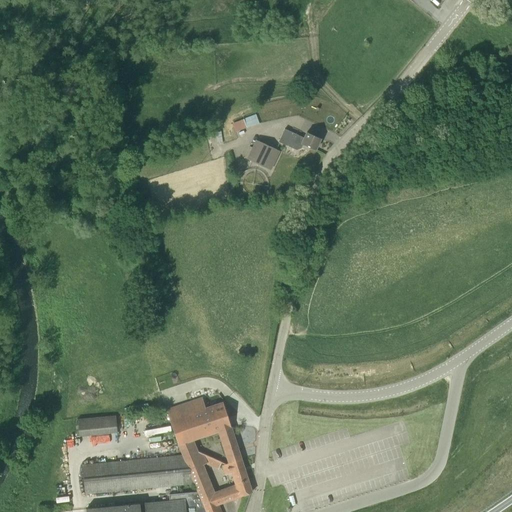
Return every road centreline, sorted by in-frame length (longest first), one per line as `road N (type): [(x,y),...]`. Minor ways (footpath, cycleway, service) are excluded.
road 1 (unclassified): [(437,38),(319,179),(271,387)]
road 2 (unclassified): [(511,322),(398,389),(348,397),(271,387)]
